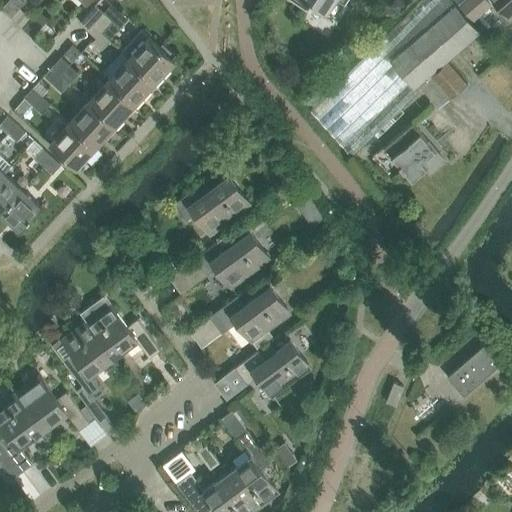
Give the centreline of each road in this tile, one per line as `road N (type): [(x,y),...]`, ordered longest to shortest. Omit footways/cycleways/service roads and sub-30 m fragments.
road 1 (residential): [(322,511),(370,384),(511,168)]
road 2 (residential): [(94,511),(146,475),(155,451),(216,403),(135,289)]
road 3 (unknown): [(42,511),(155,451)]
